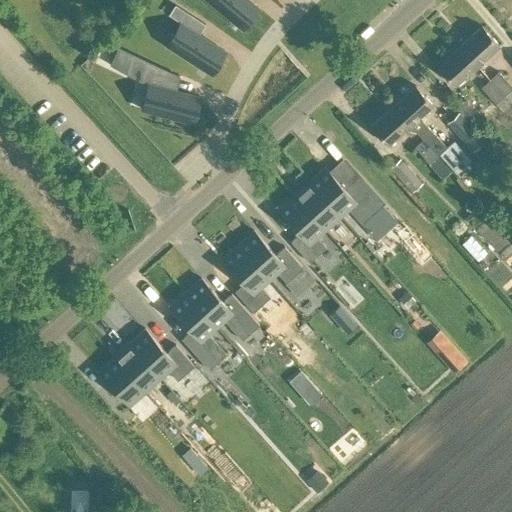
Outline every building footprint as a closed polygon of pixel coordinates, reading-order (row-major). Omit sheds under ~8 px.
[(205,0),(241,29),(258,8),(248,0),(205,0)] [(180,25),(166,48),(210,74),(224,51),(197,35),(205,24),(174,4),(168,14),(181,23),(180,25)] [(480,28),(460,47),(476,65),(497,46),(480,28)] [(476,65),(460,47),(439,66),(456,84),(476,65)] [(142,107),(141,109),(146,111),(189,125),(199,96),(169,87),(173,74),(150,62),(145,79),(150,80),(150,81),(142,107)] [(511,86),(498,71),(490,79),(511,103),(511,102),(511,86)] [(490,80),(482,88),(496,104),(505,96),(490,80)] [(394,106),(415,130),(421,125),(416,119),(432,105),(415,87),(394,106)] [(415,130),(394,106),(372,125),(388,143),(404,129),(409,135),(415,130)] [(446,123),(472,152),(484,141),(459,112),(446,123)] [(431,131),(423,139),(454,171),(455,170),(457,172),(463,167),(461,164),(467,158),(452,142),(446,148),(431,131)] [(454,171),(423,139),(415,147),(445,180),(454,171)] [(484,160),(493,152),(485,142),(475,151),(484,160)] [(401,159),(390,168),(412,193),(423,183),(401,159)] [(325,166),(309,181),(341,216),(348,209),(361,224),(375,240),(397,220),(382,204),(359,179),(346,190),(325,166)] [(309,181),(293,194),(326,230),(341,216),(309,181)] [(293,194),(277,209),(299,233),(290,241),(309,262),(326,247),(317,237),(326,230),(293,194)] [(238,244),(270,280),(277,273),(285,282),(302,267),(284,246),(275,254),(254,230),(238,244)] [(403,240),(421,260),(431,251),(413,231),(403,240)] [(270,280),(238,244),(222,259),(243,283),(234,291),(252,312),(269,296),(261,287),(270,280)] [(201,277),(185,292),(217,328),(224,321),(241,340),(258,324),(231,294),(222,301),(201,277)] [(406,291),(398,299),(403,304),(406,308),(415,300),(407,292),(406,291)] [(185,292),(169,306),(190,330),(181,338),(208,369),(226,354),(209,335),(217,328),(185,292)] [(373,307),(382,298),(378,293),(368,302),(373,307)] [(338,306),(329,314),(346,332),(355,324),(338,306)] [(289,352),(301,341),(287,326),(275,337),(289,352)] [(144,328),(128,342),(159,376),(167,369),(177,380),(194,365),(175,344),(166,352),(144,328)] [(440,330),(426,342),(448,368),(462,355),(440,330)] [(128,342),(113,356),(144,391),(159,376),(128,342)] [(113,356),(97,370),(128,405),(144,391),(113,356)] [(189,449),(183,455),(191,463),(197,458),(189,449)] [(239,466),(225,451),(213,462),(227,477),(239,466)] [(317,469),(305,480),(316,492),(328,481),(317,469)]
